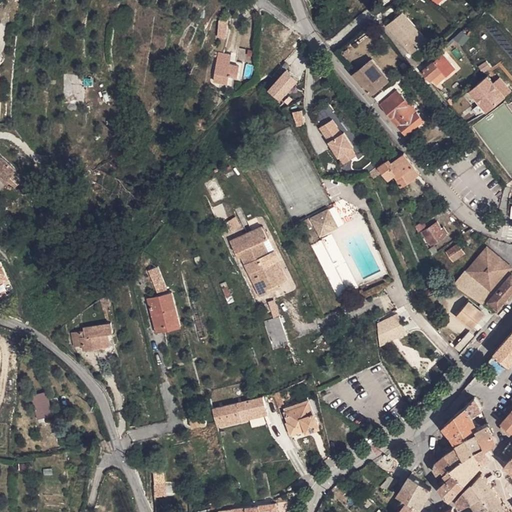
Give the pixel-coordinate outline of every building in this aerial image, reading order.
[(393,32),(407,20),(400,13),(386,25),(393,32)] [(411,32),(415,29),(407,20),(393,32),(411,54),(422,45),(411,32)] [(444,53),(424,70),(431,79),(434,77),(438,82),(456,68),(444,53)] [(217,55),(216,65),(228,67),(229,57),(217,55)] [(384,78),(367,59),(355,71),(370,90),(384,78)] [(226,87),(227,79),(229,67),(228,67),(216,65),(213,85),(226,87)] [(227,79),(237,81),(239,69),(229,67),(227,79)] [(267,92),(280,103),(298,81),(285,70),(267,92)] [(82,101),(82,74),(63,74),(64,101),(82,101)] [(511,93),(511,92),(500,77),(492,83),(488,77),(468,92),(484,114),(511,93)] [(397,88),(380,103),(407,135),(425,119),(397,88)] [(351,146),(353,145),(344,130),(342,131),(332,116),(320,124),(343,161),(356,153),(351,146)] [(0,157),(17,171),(22,166),(14,159),(18,154),(1,141),(0,142),(0,157)] [(421,173),(404,152),(391,161),(402,183),(421,173)] [(336,214),(334,209),(328,211),(331,218),(336,214)] [(328,211),(314,218),(321,234),(331,230),(328,223),(332,221),(331,218),(328,211)] [(230,233),(241,229),(237,217),(225,222),(230,233)] [(332,231),(342,227),(338,218),(332,221),(328,223),(331,230),(332,231)] [(263,238),(270,236),(264,223),(230,238),(236,251),(240,249),(243,254),(258,289),(266,285),(267,287),(279,282),(270,262),(278,259),(280,258),(275,247),(268,250),(263,238)] [(423,233),(425,232),(433,243),(440,238),(431,225),(422,232),(423,233)] [(464,251),(458,243),(447,251),(452,259),(464,251)] [(510,264),(485,244),(466,268),(492,288),(510,264)] [(279,282),(287,278),(278,259),(270,262),(279,282)] [(158,266),(148,270),(156,293),(167,289),(158,266)] [(511,293),(511,274),(510,273),(500,286),(511,294),(511,293)] [(268,291),(280,286),(279,282),(267,287),(268,291)] [(266,285),(258,289),(261,295),(268,291),(267,287),(266,285)] [(511,294),(500,286),(492,297),(503,305),(511,294)] [(180,306),(185,305),(180,288),(156,294),(164,325),(174,323),(184,320),(180,306)] [(487,305),(497,311),(497,312),(503,305),(492,297),(487,304),(487,305)] [(477,310),(468,302),(457,314),(466,323),(477,310)] [(487,305),(485,307),(494,315),(497,311),(487,305)] [(466,323),(472,328),(483,315),(477,310),(466,323)] [(278,315),(264,319),(273,348),(287,343),(278,315)] [(84,335),(87,339),(78,347),(86,357),(92,352),(95,356),(112,342),(104,333),(106,332),(99,324),(84,335)] [(390,338),(396,346),(409,338),(403,329),(390,338)] [(511,363),(511,333),(496,353),(510,366),(511,363)] [(44,390),(59,388),(57,377),(43,379),(44,390)] [(62,412),(62,410),(60,399),(70,399),(68,387),(59,388),(44,390),(47,412),(47,413),(62,412)] [(217,429),(250,422),(252,427),(267,424),(261,397),(212,408),(217,429)] [(483,411),(477,398),(475,398),(468,405),(473,415),(483,411)] [(309,400),(286,407),(290,421),(288,422),(291,431),(305,427),(305,429),(317,425),(309,400)] [(481,433),(479,428),(474,418),(473,415),(468,405),(463,411),(444,426),(453,437),(455,441),(462,437),(465,440),(470,438),(481,433)] [(511,432),(511,412),(503,423),(505,424),(503,427),(504,431),(509,436),(511,432)] [(489,423),(479,428),(481,433),(470,438),(477,452),(486,446),(482,438),(493,432),(489,423)] [(482,438),(486,446),(488,449),(490,447),(498,441),(493,432),(482,438)] [(468,460),(461,467),(472,477),(482,463),(493,456),(488,449),(486,446),(477,452),(470,438),(465,440),(462,437),(455,441),(458,447),(468,460)] [(455,449),(447,455),(457,463),(461,467),(468,460),(458,447),(455,449)] [(444,472),(446,474),(451,468),(457,463),(447,455),(445,456),(437,463),(444,472)] [(444,472),(437,463),(435,471),(439,476),(444,472)] [(472,477),(461,467),(457,463),(451,468),(465,484),(472,477)] [(451,468),(446,474),(450,479),(460,490),(465,484),(451,468)] [(152,472),(154,497),(166,497),(164,471),(152,472)] [(419,475),(414,473),(399,495),(408,501),(422,510),(432,491),(425,486),(418,480),(419,475)] [(490,483),(484,475),(476,484),(483,494),(493,508),(503,503),(490,483)] [(379,490),(387,496),(392,491),(397,484),(389,478),(379,490)] [(450,500),(455,496),(460,490),(450,479),(440,488),(450,500)] [(483,494),(476,484),(467,492),(472,501),(483,494)] [(472,501),(467,492),(458,502),(462,508),(472,501)] [(475,509),(476,511),(484,511),(493,508),(483,494),(472,501),(475,509)] [(400,511),(420,511),(422,510),(408,501),(400,511)] [(228,511),(273,511),(272,502),(228,510),(228,511)] [(506,511),(509,511),(503,503),(493,508),(484,511),(506,511)]
